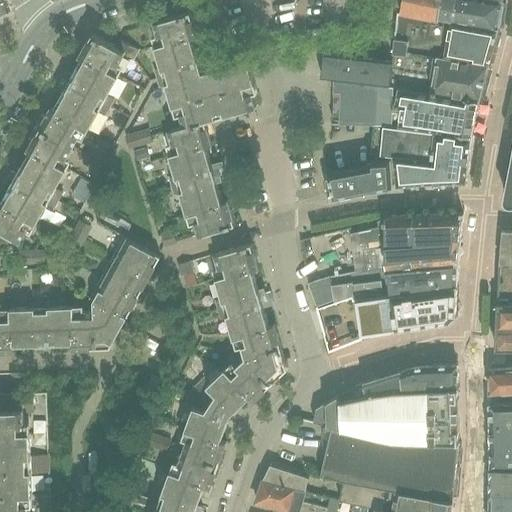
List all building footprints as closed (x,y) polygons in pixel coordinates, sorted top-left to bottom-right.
[(5,0),(0,0),(0,12),(8,9),(5,0)] [(503,0),(501,0),(398,0),(398,11),(450,23),(499,28),(503,0)] [(323,76),(336,79),(390,85),(401,86),(431,92),(431,91),(438,92),(438,91),(480,98),(499,28),(450,23),(398,11),(398,12),(399,12),(393,61),(325,53),(323,76)] [(163,67),(155,69),(160,87),(167,84),(174,106),(180,105),(182,114),(186,125),(171,130),(174,142),(177,152),(171,153),(177,175),(170,178),(175,195),(182,193),(189,215),(194,213),(197,222),(201,235),(236,224),(232,210),(230,203),(229,200),(226,201),(224,202),(220,190),(218,182),(218,181),(217,180),(216,177),(221,175),(219,168),(214,170),(213,165),(211,158),(207,146),(213,144),(206,121),(210,120),(256,107),(253,94),(258,92),(249,59),(248,59),(222,67),(221,62),(212,65),(208,54),(198,57),(196,50),(193,38),(195,37),(198,36),(198,34),(196,27),(191,12),(156,22),(159,35),(162,44),(156,46),(163,67)] [(0,352),(5,352),(13,352),(15,352),(15,348),(15,346),(27,345),(35,345),(37,345),(51,344),(53,344),(60,344),(73,344),(73,347),(74,350),(76,349),(83,349),(111,348),(123,326),(127,319),(128,317),(132,310),(139,297),(143,290),(150,277),(154,270),(161,257),(159,256),(128,239),(124,237),(90,298),(94,300),(94,312),(84,312),(74,312),(74,306),(51,307),(50,297),(32,298),(33,308),(10,308),(10,315),(0,315),(0,314),(0,229),(21,241),(27,229),(32,221),(38,224),(48,205),(55,208),(59,201),(64,192),(57,189),(68,168),(63,166),(68,157),(79,136),(84,127),(89,130),(100,111),(107,114),(116,98),(109,94),(120,75),(114,72),(119,63),(125,53),(135,58),(140,50),(120,39),(116,46),(93,34),(86,48),(82,54),(81,56),(84,58),(86,59),(80,70),(76,77),(74,81),(69,78),(66,84),(66,85),(70,87),(69,91),(68,92),(64,99),(58,110),(55,109),(52,107),(51,109),(48,116),(34,141),(30,148),(29,149),(32,151),(34,152),(24,171),(22,175),(17,173),(13,179),(18,182),(16,186),(12,192),(6,204),(3,202),(1,201),(0,201),(0,352)] [(336,79),(335,101),(334,123),(374,125),(386,125),(395,127),(397,124),(401,125),(403,105),(397,104),(401,86),(390,85),(336,79)] [(431,92),(401,86),(397,104),(403,105),(401,125),(473,135),(480,99),(438,92),(431,91),(431,92)] [(395,127),(386,125),(374,125),(371,160),(392,158),(392,154),(395,154),(399,186),(420,183),(467,180),(472,137),(435,131),(395,127)] [(131,147),(134,146),(153,141),(150,131),(128,137),(131,147)] [(89,150),(85,159),(104,170),(109,161),(89,150)] [(372,164),(360,167),(365,191),(393,186),(392,158),(371,160),(372,164)] [(335,197),(365,191),(360,167),(330,173),(335,197)] [(387,243),(461,240),(464,213),(389,216),(389,220),(385,220),(379,221),(380,228),(351,234),(353,250),(387,243)] [(93,228),(82,221),(69,245),(80,250),(93,228)] [(511,229),(504,229),(501,263),(511,262),(511,229)] [(161,234),(162,236),(165,245),(176,242),(173,231),(161,234)] [(361,272),(459,263),(459,259),(457,259),(459,243),(461,243),(461,240),(387,243),(353,250),(356,272),(361,272)] [(202,511),(197,509),(198,506),(199,505),(199,504),(201,497),(206,485),(208,486),(211,487),(212,485),(215,478),(224,451),(227,444),(228,442),(227,442),(224,441),(222,440),(227,428),(229,421),(230,419),(234,412),(236,410),(241,405),(251,396),(252,398),(254,400),(255,401),(256,399),(262,394),(273,383),(276,380),(289,368),(285,355),(283,348),(279,333),(277,326),(276,324),(272,325),(270,326),(267,313),(264,306),(263,301),(268,300),(266,293),(261,294),(260,291),(260,290),(259,289),(257,282),(254,269),(256,268),(259,267),(259,265),(257,258),(253,243),(243,246),(217,254),(217,255),(220,266),(223,276),(217,277),(235,338),(241,337),(244,346),(247,357),(238,365),(231,372),(227,368),(222,372),(210,383),(205,378),(193,390),(187,405),(194,408),(187,429),(192,431),(189,439),(189,441),(181,463),(177,472),(172,470),(163,493),(155,490),(149,507),(158,509),(157,511),(201,511),(202,511)] [(21,266),(46,265),(45,251),(21,252),(21,266)] [(67,275),(74,263),(61,256),(55,268),(67,275)] [(195,273),(192,262),(178,265),(182,277),(195,273)] [(361,298),(458,285),(459,263),(361,272),(356,272),(332,276),(308,283),(317,306),(355,295),(356,299),(361,298)] [(497,339),(505,348),(506,347),(511,346),(511,264),(501,265),(499,338),(499,339),(498,339),(497,339)] [(448,307),(457,306),(458,285),(361,298),(361,299),(359,300),(365,338),(365,339),(387,330),(451,321),(452,319),(451,318),(450,319),(449,319),(448,307)] [(356,386),(354,387),(355,396),(384,390),(459,387),(458,364),(432,365),(415,367),(365,382),(356,386)] [(511,367),(490,369),(491,393),(511,391),(511,367)] [(161,381),(153,376),(148,385),(157,390),(161,381)] [(393,441),(460,441),(459,387),(384,390),(355,396),(354,387),(317,408),(315,421),(326,424),(393,441)] [(0,511),(51,511),(47,393),(15,394),(0,394),(0,511)] [(511,402),(491,403),(491,425),(511,425),(511,402)] [(492,465),(511,466),(511,425),(491,425),(491,436),(492,463),(492,464),(492,465)] [(169,451),(173,441),(152,434),(149,444),(169,451)] [(274,461),(265,480),(283,485),(305,491),(309,474),(274,461)] [(511,466),(492,465),(491,492),(511,492),(511,466)] [(265,480),(257,501),(297,511),(326,511),(328,508),(319,506),(302,502),(305,491),(283,485),(265,480)] [(345,481),(341,499),(398,511),(453,511),(455,502),(411,493),(345,481)] [(511,511),(511,492),(491,492),(490,511),(511,511)] [(328,508),(326,511),(336,511),(340,501),(330,498),(328,508)] [(398,511),(341,499),(341,500),(368,506),(367,511),(398,511)]
